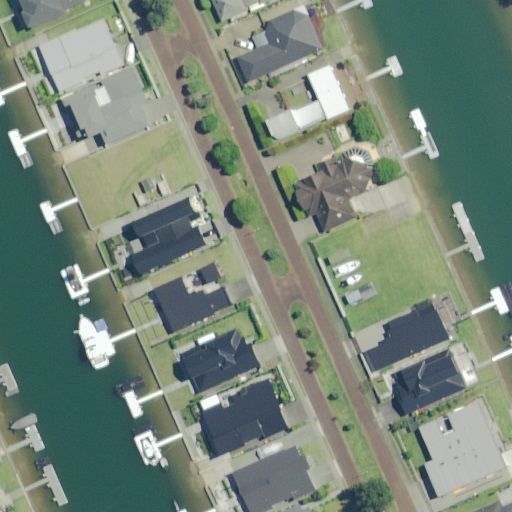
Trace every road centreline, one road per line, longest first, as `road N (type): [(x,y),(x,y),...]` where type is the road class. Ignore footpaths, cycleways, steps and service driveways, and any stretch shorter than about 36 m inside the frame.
road 1 (residential): [(271,296),(159,53)]
road 2 (residential): [(197,35),(304,280)]
road 3 (residential): [(304,280),(406,511)]
road 4 (residential): [(365,511),(271,296)]
